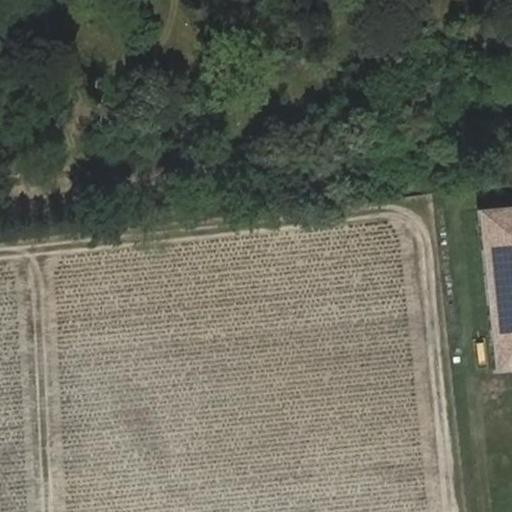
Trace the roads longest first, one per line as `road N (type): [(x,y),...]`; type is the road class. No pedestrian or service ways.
road 1 (track): [(35,247),(410,212),(445,511)]
road 2 (track): [(0,251),(35,247),(48,511)]
